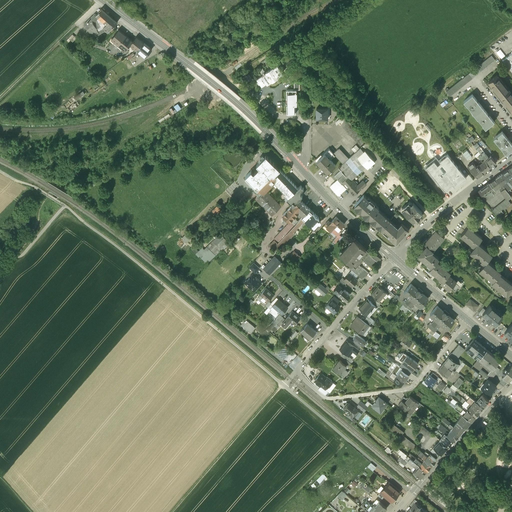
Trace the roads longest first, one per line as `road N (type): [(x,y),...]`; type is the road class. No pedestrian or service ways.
road 1 (track): [(64,204),(282,384)]
road 2 (residential): [(330,329),(295,370),(325,399),(410,389),(466,319)]
road 3 (tertiary): [(97,0),(229,95),(297,165)]
road 4 (residential): [(511,384),(396,511)]
road 5 (track): [(173,511),(282,384)]
road 6 (track): [(410,494),(290,391)]
road 7 (tertiary): [(297,165),(395,258)]
